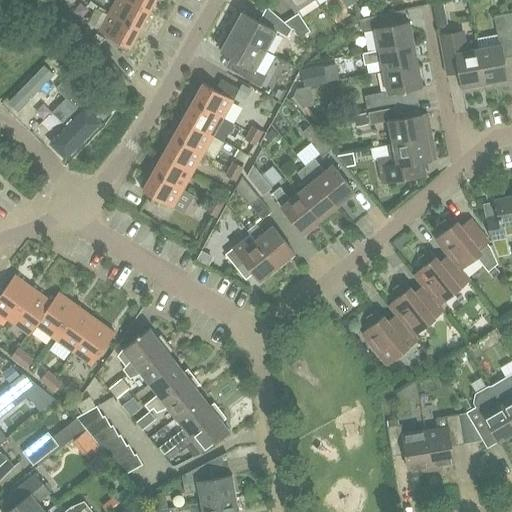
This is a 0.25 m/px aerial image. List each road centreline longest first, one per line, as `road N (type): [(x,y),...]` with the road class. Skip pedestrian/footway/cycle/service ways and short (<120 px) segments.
road 1 (residential): [(257,330),(459,172)]
road 2 (residential): [(77,198),(157,103),(223,0)]
road 3 (residential): [(58,216),(257,330)]
road 4 (residential): [(257,330),(285,511)]
road 5 (residential): [(459,172),(424,24)]
